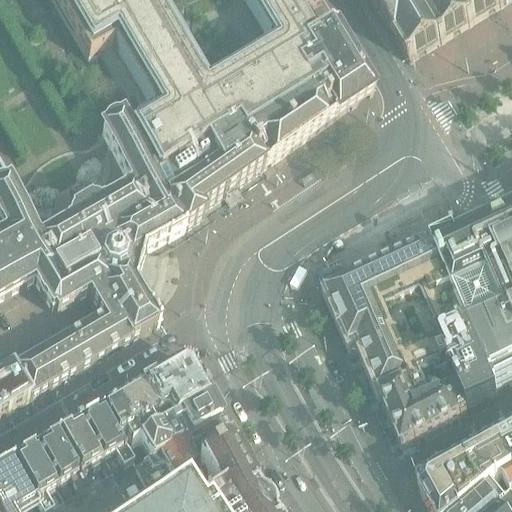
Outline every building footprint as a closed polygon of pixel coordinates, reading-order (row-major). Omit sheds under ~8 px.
[(305,21),(320,12),(312,0),(49,0),(87,65),(111,51),(148,115),(123,130),(167,207),(184,234),(203,221),(200,215),(222,200),(222,201),(238,190),(262,173),(263,173),(335,123),(339,120),(338,119),(350,111),(351,112),(357,108),(372,98),(333,33),(318,43),(305,21)] [(511,0),(369,0),(388,31),(409,65),(410,66),(413,64),(412,63),(426,55),(441,46),(444,44),(469,29),(473,27),(472,26),(500,10),(500,11),(503,9),(503,8),(511,2),(511,0)] [(143,257),(167,243),(168,245),(184,235),(184,234),(167,207),(123,130),(121,128),(120,128),(119,127),(118,128),(117,128),(115,128),(114,128),(110,129),(107,131),(104,135),(102,136),(101,137),(101,138),(102,139),(101,139),(110,155),(131,192),(100,210),(100,209),(98,210),(97,210),(93,209),(88,209),(88,208),(73,216),(74,217),(73,218),(71,222),(70,226),(68,227),(68,228),(37,246),(16,209),(7,192),(5,189),(0,180),(0,228),(4,236),(0,238),(0,306),(31,289),(49,318),(51,317),(54,320),(86,301),(98,321),(87,328),(9,374),(28,405),(29,406),(32,404),(31,404),(103,362),(103,363),(106,361),(105,361),(118,353),(120,352),(120,353),(123,351),(122,351),(156,331),(156,332),(157,331),(158,330),(149,314),(148,315),(134,291),(143,257)] [(511,214),(502,219),(456,241),(454,238),(430,249),(495,397),(497,396),(497,395),(511,387),(511,214)] [(353,285),(326,297),(350,351),(359,347),(371,379),(380,400),(439,372),(461,423),(495,404),(496,405),(498,404),(497,403),(495,397),(430,249),(428,244),(415,250),(417,255),(366,279),(363,274),(351,280),(353,285)] [(160,432),(207,403),(191,372),(181,370),(140,394),(160,432)] [(380,400),(402,455),(461,424),(461,423),(439,372),(380,400)] [(0,379),(0,422),(28,406),(28,405),(9,374),(0,379)] [(160,432),(140,394),(118,408),(137,446),(160,432)] [(148,463),(219,427),(219,426),(207,403),(160,432),(137,446),(148,463)] [(137,446),(118,408),(101,418),(98,419),(129,474),(140,468),(129,450),(137,446)] [(129,474),(98,419),(87,426),(79,431),(79,430),(76,432),(99,471),(106,484),(105,484),(120,511),(133,511),(146,505),(129,474)] [(148,492),(149,494),(228,447),(229,446),(219,427),(148,463),(140,468),(129,474),(146,505),(149,503),(143,491),(145,490),(148,492)] [(96,489),(89,476),(99,471),(76,432),(54,445),(88,511),(120,511),(105,484),(96,489)] [(511,511),(511,436),(496,446),(511,475),(511,511)] [(88,511),(54,445),(34,457),(34,456),(31,458),(61,511),(88,511)] [(510,511),(511,511),(511,475),(496,446),(424,486),(424,487),(423,487),(420,496),(421,497),(420,498),(427,511),(510,511)] [(267,511),(258,498),(257,499),(229,447),(228,447),(149,494),(153,501),(149,503),(146,505),(133,511),(267,511)] [(61,511),(31,458),(9,471),(31,511),(61,511)] [(31,511),(9,471),(0,476),(0,511),(31,511)]
